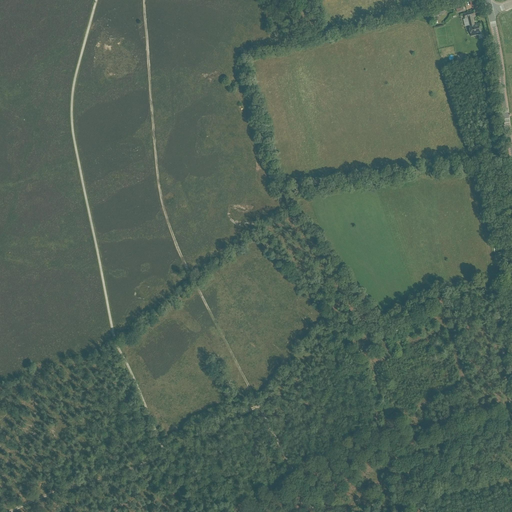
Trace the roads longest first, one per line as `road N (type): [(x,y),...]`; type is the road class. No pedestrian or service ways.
road 1 (unknown): [(143,0),(167,219),(318,511)]
road 2 (track): [(18,511),(263,404),(511,278)]
road 3 (secondary): [(511,151),(490,12)]
